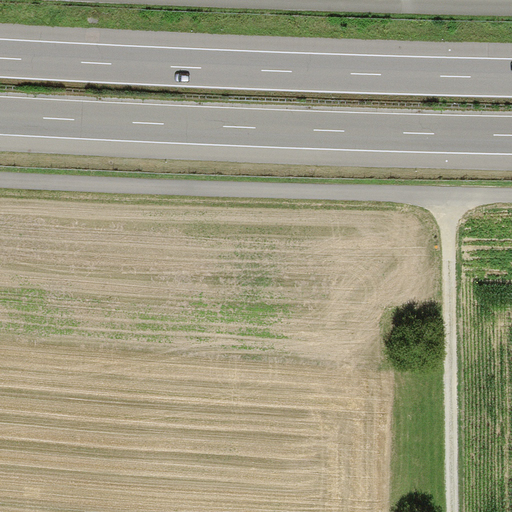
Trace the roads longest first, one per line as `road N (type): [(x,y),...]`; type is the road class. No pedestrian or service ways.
road 1 (motorway): [(0,114),(511,135)]
road 2 (motorway): [(511,76),(0,57)]
road 3 (unclassified): [(511,197),(0,180)]
road 4 (track): [(451,511),(446,196)]
road 5 (unclassified): [(511,4),(358,0)]
